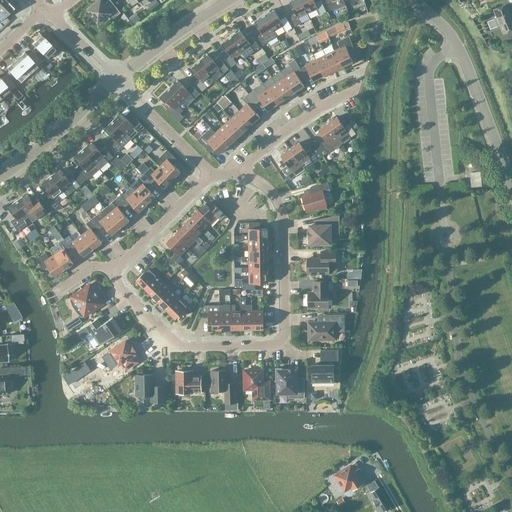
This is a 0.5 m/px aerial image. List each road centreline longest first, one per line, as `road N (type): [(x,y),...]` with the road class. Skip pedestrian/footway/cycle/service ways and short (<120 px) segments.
road 1 (residential): [(239,175),(269,191),(280,222),(283,344),(183,349),(108,266)]
road 2 (residential): [(511,186),(455,43),(411,0)]
road 3 (residential): [(0,179),(116,80)]
road 4 (residential): [(239,175),(267,145),(352,93)]
road 5 (residential): [(108,266),(209,176)]
road 6 (residential): [(116,80),(225,0)]
road 7 (residential): [(209,176),(116,80)]
